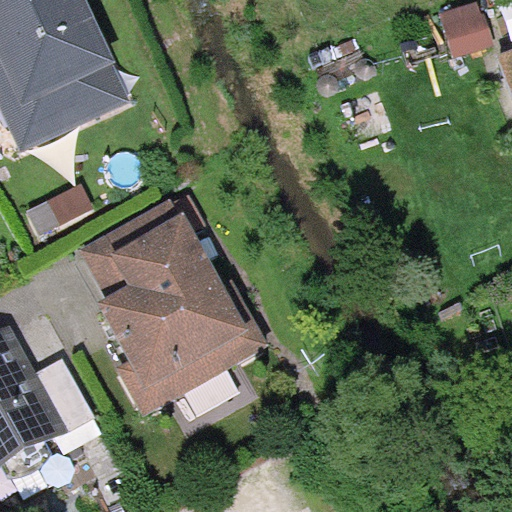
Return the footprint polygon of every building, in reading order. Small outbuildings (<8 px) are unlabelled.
[(84,0),(0,0),(0,105),(22,153),(132,103),(84,0)] [(478,3),(439,16),(454,59),(492,46),(478,3)] [(511,52),(497,58),(511,96),(511,52)] [(224,287),(193,232),(205,225),(187,192),(79,251),(107,302),(98,307),(128,362),(114,370),(141,419),(270,349),(233,282),(224,287)] [(37,376),(10,328),(0,333),(0,474),(70,435),(37,376)] [(37,376),(70,435),(95,421),(62,362),(37,376)]
